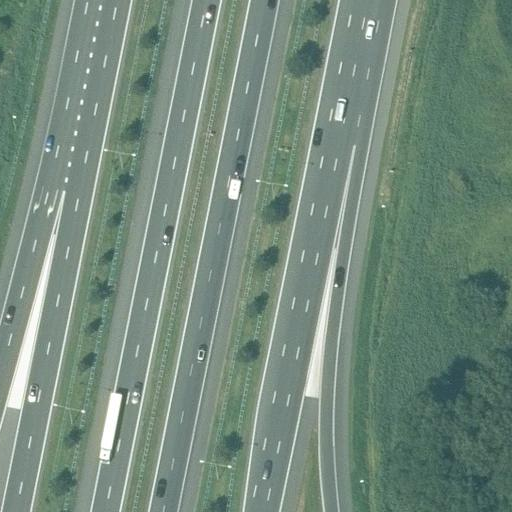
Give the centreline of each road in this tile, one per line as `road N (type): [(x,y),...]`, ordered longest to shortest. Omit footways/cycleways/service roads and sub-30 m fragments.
road 1 (motorway): [(164,511),(267,0)]
road 2 (motorway): [(204,0),(104,511)]
road 3 (motorway): [(263,511),(340,139)]
road 4 (motorway): [(331,511),(326,436),(340,139)]
road 5 (motorway): [(62,215),(13,511)]
road 6 (motorway): [(103,0),(62,215)]
road 7 (motorway): [(62,215),(0,383)]
road 8 (motorway): [(340,139),(367,0)]
